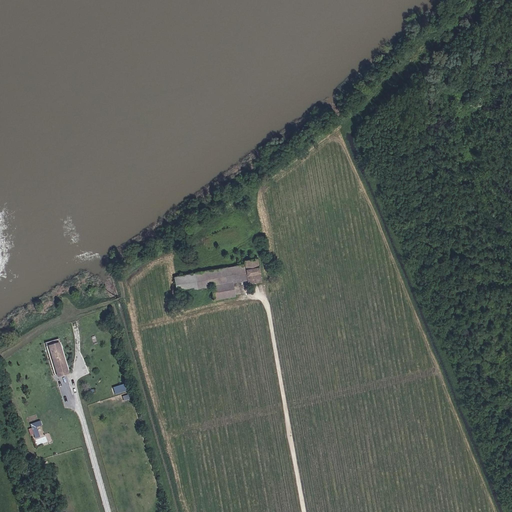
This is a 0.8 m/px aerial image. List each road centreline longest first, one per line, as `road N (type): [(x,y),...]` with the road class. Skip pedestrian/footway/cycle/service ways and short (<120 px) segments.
road 1 (residential): [(303,511),(262,283)]
road 2 (residential): [(108,511),(75,394)]
